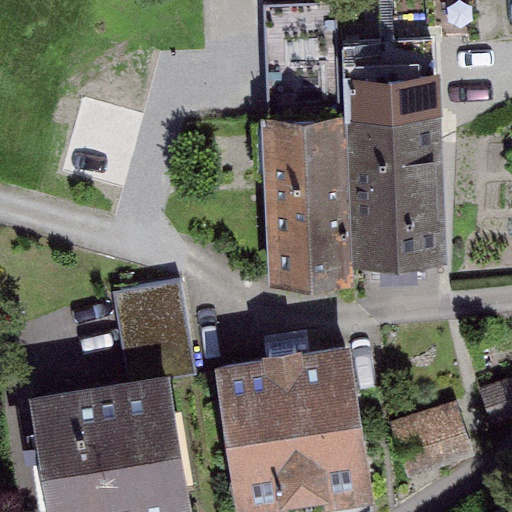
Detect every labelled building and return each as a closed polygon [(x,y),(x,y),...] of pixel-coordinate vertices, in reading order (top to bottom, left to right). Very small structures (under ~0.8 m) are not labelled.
[(380,0),(327,0),(329,67),(382,66),(380,0)] [(449,247),(446,81),(373,82),(377,248),(449,247)] [(355,113),(273,115),(276,273),(358,272),(355,113)] [(199,357),(188,278),(117,287),(128,367),(199,357)] [(354,339),(224,360),(248,509),(377,488),(354,339)] [(193,511),(171,371),(43,391),(61,511),(193,511)] [(511,373),(482,384),(496,422),(511,415),(511,373)] [(482,447),(462,396),(415,414),(435,466),(482,447)]
